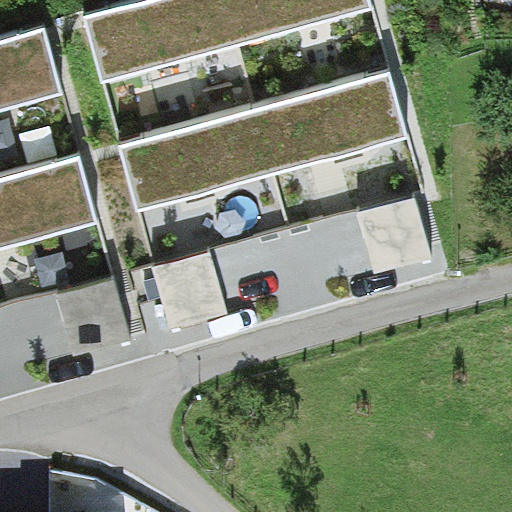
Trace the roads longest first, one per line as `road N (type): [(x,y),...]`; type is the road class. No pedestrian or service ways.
road 1 (residential): [(511,276),(0,428)]
road 2 (track): [(105,403),(215,511)]
